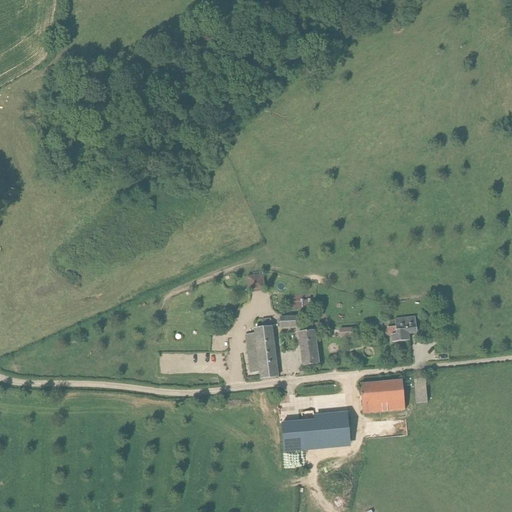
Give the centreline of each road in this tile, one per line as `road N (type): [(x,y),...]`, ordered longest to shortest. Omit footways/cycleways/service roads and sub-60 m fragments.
road 1 (unclassified): [(511,358),(201,393),(0,377)]
road 2 (track): [(313,481),(318,454),(356,447),(348,374)]
